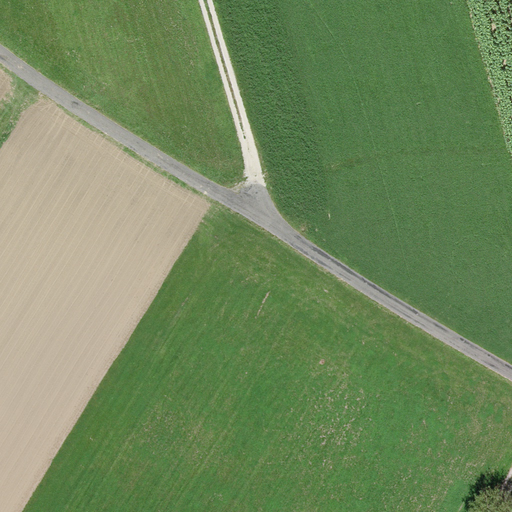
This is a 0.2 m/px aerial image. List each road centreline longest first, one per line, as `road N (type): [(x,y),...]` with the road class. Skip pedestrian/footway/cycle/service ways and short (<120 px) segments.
road 1 (residential): [(0,52),(511,374)]
road 2 (track): [(252,211),(259,178),(202,0)]
